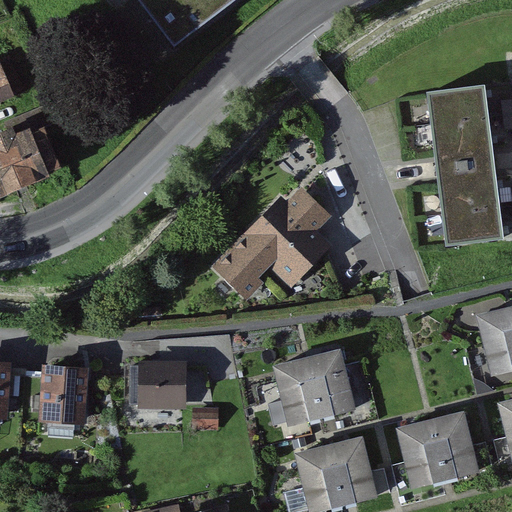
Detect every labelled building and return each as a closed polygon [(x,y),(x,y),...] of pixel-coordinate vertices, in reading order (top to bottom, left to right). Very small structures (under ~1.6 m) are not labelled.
[(137,0),(174,48),(237,0),(137,0)] [(0,62),(0,106),(16,99),(0,62)] [(487,86),(431,92),(431,97),(438,159),(441,180),(442,188),(448,245),(504,238),(497,174),(494,152),(487,90),(487,86)] [(511,99),(502,101),(505,129),(511,128),(511,99)] [(48,129),(30,136),(27,129),(0,140),(0,141),(2,148),(0,148),(0,202),(1,204),(67,177),(48,129)] [(302,184),(216,268),(247,300),(273,275),(292,295),(335,254),(318,237),(337,219),(302,184)] [(511,313),(481,321),(495,381),(511,376),(511,313)] [(347,353),(278,368),(292,429),(360,413),(347,353)] [(15,366),(0,364),(0,421),(9,423),(15,366)] [(189,367),(141,368),(141,410),(190,410),(189,367)] [(90,373),(46,370),(42,424),(86,427),(90,373)] [(206,395),(205,413),(220,414),(222,396),(206,395)] [(511,404),(503,406),(511,443),(511,404)] [(469,414),(401,431),(416,490),(483,473),(469,414)] [(366,439),(299,454),(312,511),(324,511),(380,499),(366,439)]
